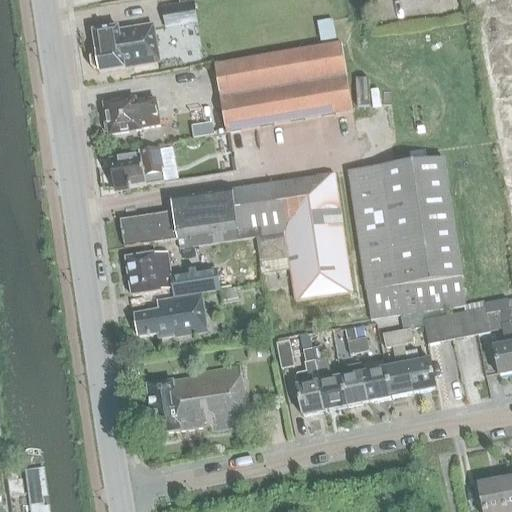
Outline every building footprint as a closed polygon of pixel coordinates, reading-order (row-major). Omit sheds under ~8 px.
[(434,0),(437,11),(457,7),(455,0),(434,0)] [(198,25),(195,4),(162,9),(166,30),(198,25)] [(481,22),(480,22),(482,31),(494,29),(493,20),(492,20),(481,22)] [(119,34),(118,29),(93,33),(96,52),(95,52),(95,55),(90,59),(91,69),(98,72),(99,75),(158,65),(152,29),(119,34)] [(494,29),(482,31),(483,39),(484,39),(495,37),(496,37),(494,29)] [(351,112),(340,46),(214,69),(225,135),(351,112)] [(504,97),(511,95),(511,79),(501,81),(504,97)] [(136,105),(135,101),(103,106),(106,123),(104,125),(105,132),(108,134),(108,138),(140,133),(139,129),(159,126),(155,101),(136,105)] [(511,132),(500,134),(501,143),(502,143),(511,141),(511,132)] [(163,186),(158,151),(139,154),(140,159),(111,164),(116,194),(163,186)] [(436,320),(449,318),(456,317),(455,309),(467,307),(462,278),(463,278),(444,160),(349,175),(374,321),(424,314),(426,323),(436,320)] [(353,293),(336,176),(171,201),(173,215),(120,223),(124,249),(177,241),(178,250),(256,239),(259,263),(289,258),(296,302),(353,293)] [(171,278),(168,255),(155,257),(155,256),(126,261),(132,298),(161,294),(160,292),(173,290),(175,298),(220,291),(217,271),(171,278)] [(207,334),(202,298),(157,305),(158,314),(135,317),(138,340),(157,336),(157,340),(174,338),(174,339),(207,334)] [(485,306),(485,311),(487,316),(500,314),(507,348),(493,351),(499,380),(511,377),(511,323),(508,302),(485,306)] [(487,316),(485,311),(473,313),(478,338),(490,336),(487,316)] [(460,316),(466,341),(478,338),(473,313),(460,316)] [(449,318),(454,343),(466,341),(460,316),(456,317),(449,318)] [(436,320),(441,345),(454,343),(449,318),(436,320)] [(429,348),(441,345),(436,320),(426,323),(424,323),(429,348)] [(411,331),(402,333),(404,348),(414,346),(411,331)] [(385,352),(404,348),(402,333),(382,337),(385,352)] [(358,342),(361,356),(369,355),(367,341),(358,342)] [(350,358),(361,356),(358,342),(347,344),(350,358)] [(294,369),(290,344),(277,346),(282,371),(294,369)] [(321,350),(313,351),(316,366),(316,367),(325,414),(348,409),(342,380),(335,382),(332,382),(328,360),(325,361),(323,361),(321,350)] [(313,351),(303,353),(306,367),(316,366),(313,351)] [(416,353),(406,355),(407,362),(408,368),(414,397),(437,393),(432,364),(419,366),(416,353)] [(392,371),(385,372),(391,401),(414,397),(408,368),(407,362),(394,365),(395,370),(392,371)] [(298,376),(296,380),(297,389),(302,418),(325,414),(316,367),(316,366),(306,367),(307,375),(298,376)] [(362,366),(340,370),(342,380),(348,409),(370,405),(364,376),(362,366)] [(248,427),(240,369),(196,375),(197,382),(147,388),(154,437),(210,429),(210,432),(248,427)] [(385,372),(364,376),(370,405),(391,401),(385,372)] [(12,470),(5,471),(6,483),(14,482),(17,482),(15,469),(12,470)] [(49,511),(44,470),(25,472),(30,511),(49,511)] [(511,511),(511,479),(497,483),(503,511),(511,511)] [(503,511),(497,483),(478,487),(482,511),(503,511)]
